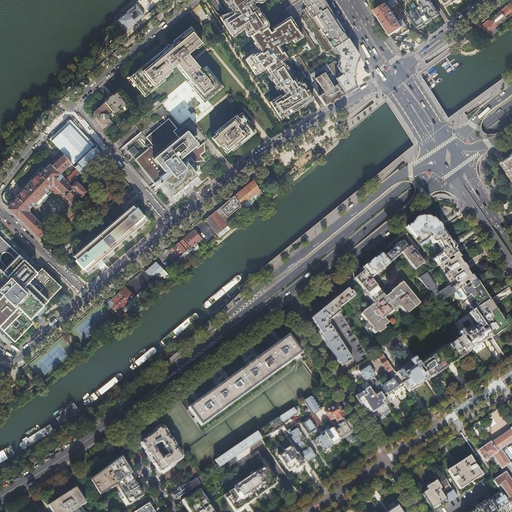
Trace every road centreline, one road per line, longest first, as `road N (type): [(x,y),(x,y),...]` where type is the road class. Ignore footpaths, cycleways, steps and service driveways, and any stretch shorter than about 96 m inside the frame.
road 1 (primary): [(511,102),(209,338)]
road 2 (primary): [(222,342),(511,116)]
road 3 (residential): [(171,227),(235,175),(388,77)]
road 4 (primary): [(410,170),(259,286),(209,338)]
road 5 (residential): [(287,307),(386,460)]
road 6 (primary): [(287,307),(423,192)]
road 7 (residential): [(71,103),(171,227)]
road 8 (residential): [(186,0),(71,103)]
road 9 (residential): [(386,460),(511,375)]
road 10 (primary): [(209,338),(105,426)]
road 11 (primary): [(105,426),(0,496)]
road 12 (residential): [(89,297),(0,210)]
road 13 (primary): [(127,417),(222,342)]
